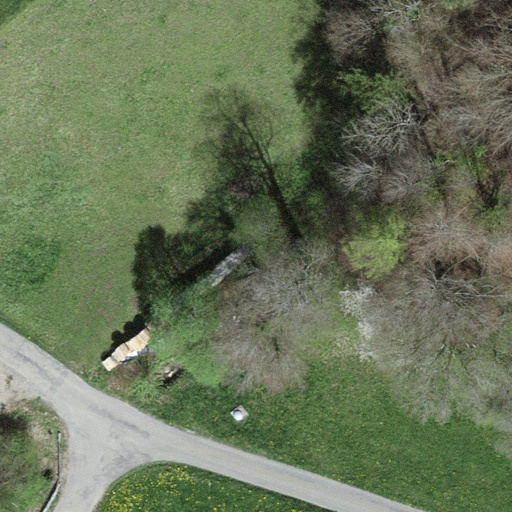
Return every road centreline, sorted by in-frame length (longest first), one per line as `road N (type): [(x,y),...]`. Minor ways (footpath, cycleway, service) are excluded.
road 1 (unclassified): [(107,418),(377,511)]
road 2 (unclassified): [(0,341),(107,418)]
